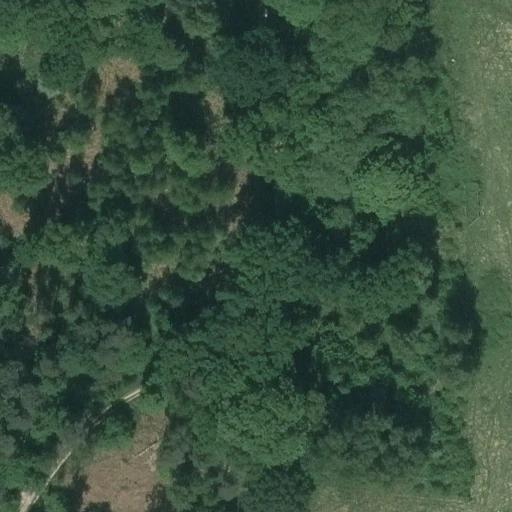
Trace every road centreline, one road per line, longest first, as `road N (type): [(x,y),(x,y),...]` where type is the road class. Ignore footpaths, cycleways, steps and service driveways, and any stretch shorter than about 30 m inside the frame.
road 1 (track): [(282,256),(254,306),(87,426),(24,511)]
road 2 (track): [(260,0),(282,256)]
road 3 (track): [(282,256),(281,511)]
